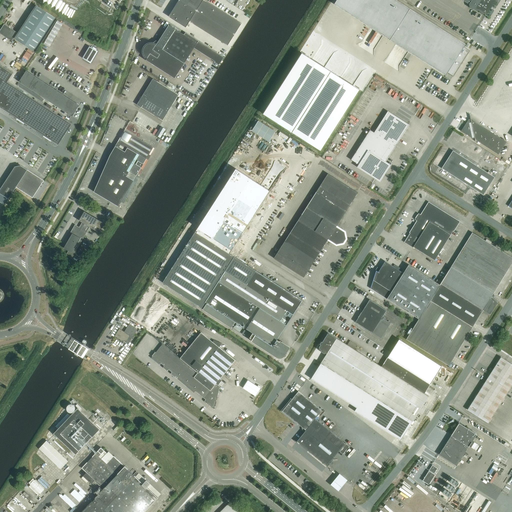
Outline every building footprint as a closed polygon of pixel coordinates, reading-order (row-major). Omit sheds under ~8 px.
[(179,0),(169,17),(186,28),(190,22),(228,46),(242,24),(203,0),(179,0)] [(396,0),(336,0),(334,4),(445,75),(447,72),(453,76),(469,51),(463,47),(465,44),(396,0)] [(463,0),(469,4),(469,7),(472,9),(475,8),(486,15),(493,4),(496,3),(498,0),(463,0)] [(57,19),(36,5),(14,38),(35,52),(57,19)] [(88,19),(84,13),(78,17),(83,23),(88,19)] [(145,56),(145,57),(147,58),(146,60),(174,79),(194,49),(215,62),(214,63),(219,66),(224,58),(185,33),(184,35),(169,25),(158,42),(157,41),(153,43),(152,43),(151,43),(150,43),(149,43),(148,44),(147,44),(147,45),(146,45),(145,46),(144,47),(144,48),(144,49),(143,50),(143,51),(143,52),(143,53),(144,54),(144,55),(145,56)] [(88,61),(91,63),(98,51),(94,49),(89,46),(83,58),(88,61)] [(27,62),(34,52),(29,48),(22,59),(27,62)] [(302,53),(263,114),(320,150),(359,89),(302,53)] [(8,82),(13,73),(0,64),(0,106),(59,145),(72,124),(8,82)] [(19,82),(39,95),(47,84),(27,70),(19,82)] [(163,120),(179,94),(153,78),(137,104),(163,120)] [(39,95),(44,98),(52,87),(47,84),(39,95)] [(57,90),(52,87),(44,98),(50,101),(57,90)] [(55,105),(62,93),(57,90),(50,101),(55,105)] [(62,93),(55,105),(60,108),(67,97),(62,93)] [(67,97),(60,108),(65,111),(72,100),(67,97)] [(72,116),(80,105),(72,100),(65,111),(72,116)] [(409,125),(388,111),(374,132),(370,130),(351,160),(360,165),(359,166),(380,179),(387,168),(388,169),(390,165),(385,163),(409,125)] [(507,142),(471,119),(470,114),(469,114),(471,119),(469,120),(462,131),(472,138),(474,137),(475,141),(476,141),(475,139),(499,154),(507,142)] [(269,142),(275,132),(258,121),(252,131),(269,142)] [(165,129),(161,126),(156,135),(160,138),(165,129)] [(94,192),(118,206),(153,148),(125,131),(125,130),(115,146),(110,155),(94,192)] [(483,195),(494,177),(453,150),(442,168),(483,195)] [(15,166),(0,189),(0,193),(8,198),(16,187),(33,197),(44,180),(20,165),(15,166)] [(343,243),(346,239),(345,231),(336,226),(358,192),(328,173),(274,258),(304,277),(328,239),(336,245),(343,243)] [(453,230),(458,222),(429,203),(418,220),(416,219),(414,223),(416,224),(410,233),(404,242),(413,248),(413,247),(435,260),(453,230)] [(72,258),(90,227),(99,232),(105,223),(84,211),(79,220),(82,222),(79,227),(75,225),(66,241),(67,243),(64,248),(68,251),(66,255),(72,258)] [(256,270),(195,232),(180,255),(175,261),(162,282),(170,288),(201,308),(205,302),(207,303),(203,309),(231,327),(235,321),(252,333),(249,337),(252,339),(251,340),(273,354),(277,356),(278,357),(280,357),(281,357),(282,356),(283,356),(284,355),(286,352),(289,347),(277,339),(293,314),(302,300),(256,270)] [(409,265),(406,269),(403,273),(386,262),(386,261),(385,261),(379,272),(377,271),(377,270),(371,289),(387,299),(418,319),(406,339),(448,366),(483,310),(490,314),(498,302),(491,298),(511,263),(511,257),(472,233),(440,285),(409,265)] [(382,318),(387,310),(370,300),(355,322),(381,338),(390,323),(382,318)] [(124,332),(120,329),(116,336),(123,341),(124,338),(129,342),(137,329),(129,324),(124,332)] [(212,342),(201,332),(180,358),(162,343),(162,344),(162,345),(156,353),(155,352),(152,356),(153,356),(161,362),(160,363),(164,366),(164,365),(168,369),(172,372),(195,391),(213,405),(218,385),(222,380),(220,379),(235,360),(219,347),(222,344),(214,340),(213,340),(214,341),(212,342)] [(327,354),(311,379),(356,408),(354,411),(400,440),(428,397),(424,394),(441,366),(399,339),(381,367),(328,333),(322,342),(321,342),(320,344),(321,345),(319,347),(320,349),(321,350),(321,351),(324,353),(325,352),(327,354)] [(357,345),(350,341),(347,345),(354,349),(357,345)] [(511,364),(501,357),(484,383),(467,410),(488,423),(511,384),(511,364)] [(254,384),(248,380),(243,388),(249,392),(255,396),(261,388),(254,384)] [(345,443),(315,418),(322,410),(298,391),(291,400),(290,399),(289,402),(282,411),(303,427),(302,428),(304,430),(305,429),(306,430),(297,441),(304,447),(305,446),(309,449),(308,450),(327,465),(326,466),(327,466),(330,463),(329,463),(339,451),(343,454),(349,446),(345,443)] [(73,399),(71,401),(80,410),(82,408),(73,399)] [(81,412),(78,408),(54,433),(76,454),(100,429),(81,412)] [(457,466),(476,434),(471,431),(467,429),(459,423),(439,455),(457,466)] [(47,441),(39,449),(61,469),(68,461),(47,441)] [(107,453),(101,448),(82,468),(86,472),(83,476),(91,484),(95,480),(103,489),(81,511),(144,511),(159,496),(159,497),(161,494),(139,473),(136,476),(108,451),(107,453)] [(432,465),(429,470),(434,474),(434,473),(437,468),(432,465)] [(43,467),(34,475),(38,479),(46,471),(43,467)] [(435,475),(429,471),(422,481),(429,485),(435,475)] [(347,481),(339,475),(334,480),(330,486),(338,492),(342,487),(347,481)] [(453,497),(462,481),(451,475),(442,491),(453,497)] [(41,483),(48,489),(55,482),(48,476),(41,483)] [(44,488),(35,479),(35,480),(33,478),(29,483),(31,484),(29,486),(38,494),(39,493),(40,493),(45,489),(44,488)] [(477,494),(466,511),(480,511),(482,509),(480,508),(480,509),(473,506),(477,499),(482,501),(486,503),(487,501),(486,501),(487,500),(477,494)] [(71,496),(69,498),(72,501),(70,503),(74,508),(79,503),(71,496)] [(238,511),(229,502),(219,511),(238,511)]
